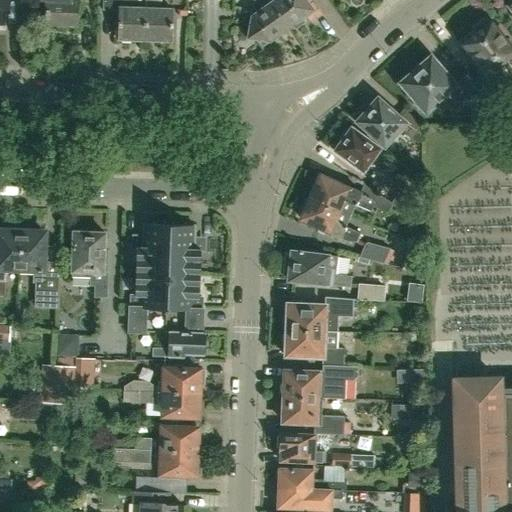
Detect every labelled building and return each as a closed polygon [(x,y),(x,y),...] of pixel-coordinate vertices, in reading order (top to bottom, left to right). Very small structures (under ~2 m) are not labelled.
[(81,0),(44,0),(44,24),(75,25),(76,5),(81,6),(81,0)] [(116,39),(144,40),(145,3),(145,0),(103,0),(103,11),(118,12),(116,33),(116,39)] [(145,0),(145,3),(144,40),(171,41),(171,33),(173,10),(160,10),(160,4),(160,0),(145,0)] [(281,33),(290,27),(270,0),(263,5),(259,0),(253,0),(248,33),(246,37),(256,39),(261,47),(281,33)] [(270,0),(290,27),(292,25),(295,28),(304,22),(302,18),(314,11),(306,0),(270,0)] [(511,56),(511,42),(509,39),(505,39),(492,21),(489,23),(485,22),(477,28),(477,33),(461,45),(488,79),(489,78),(496,86),(510,76),(503,66),(499,69),(497,67),(511,56)] [(425,110),(453,88),(455,86),(431,57),(429,58),(426,54),(414,64),(417,68),(401,81),(415,98),(415,104),(417,107),(423,108),(425,110)] [(478,91),(499,118),(500,118),(510,111),(488,83),(478,91)] [(399,127),(409,136),(416,142),(421,141),(420,126),(403,110),(397,116),(378,100),(375,100),(366,110),(363,108),(355,117),(358,119),(356,121),(383,145),(399,127)] [(378,181),(385,172),(368,160),(377,147),(350,128),(349,130),(346,128),(338,139),(341,141),(335,150),(344,157),(343,159),(352,165),(353,164),(378,181)] [(315,178),(307,196),(338,210),(350,215),(356,204),(369,209),(370,206),(388,214),(393,204),(391,203),(383,198),(363,185),(361,191),(337,180),(336,183),(320,176),(318,180),(315,178)] [(391,203),(393,204),(415,218),(421,209),(398,193),(391,203)] [(350,215),(338,210),(307,196),(299,214),(302,216),(301,218),(316,225),(315,228),(339,238),(339,237),(348,241),(355,241),(359,234),(344,227),(350,215)] [(184,332),(167,332),(167,350),(153,349),(152,357),(184,358),(184,354),(204,355),(205,333),(201,333),(202,297),(198,297),(200,250),(204,251),(204,242),(194,242),(195,226),(143,224),(142,240),(133,240),(133,248),(136,248),(135,296),(131,296),(130,332),(146,333),(147,309),(185,310),(184,332)] [(0,296),(4,296),(5,269),(19,269),(21,227),(7,227),(7,231),(0,230),(0,296)] [(21,227),(19,269),(32,270),(32,282),(36,283),(35,307),(56,308),(57,308),(58,276),(45,275),(45,269),(43,269),(44,246),(45,232),(34,232),(34,228),(21,227)] [(72,231),(71,273),(71,277),(89,278),(89,286),(94,286),(94,298),(107,298),(108,272),(105,272),(105,274),(103,274),(105,233),(89,232),(85,230),(80,229),(77,232),(72,231)] [(365,242),(358,257),(383,264),(389,249),(365,242)] [(288,280),(331,284),(349,286),(350,277),(336,274),(337,257),(329,256),(330,253),(299,249),(299,252),(291,251),(290,254),(284,253),(282,275),(288,276),(288,280)] [(404,257),(400,267),(412,272),(416,262),(404,257)] [(358,284),(356,300),(383,302),(385,287),(358,284)] [(286,327),(286,329),(336,331),(336,314),(354,314),(354,298),(327,296),(326,305),(287,303),(287,315),(284,318),(283,324),(286,327)] [(0,353),(8,354),(10,326),(0,325),(0,353)] [(343,349),(336,349),(336,331),(286,329),(286,332),(283,335),(282,341),(285,344),(285,355),(322,357),(322,365),(329,365),(343,365),(343,349)] [(74,358),(76,358),(77,358),(77,350),(77,336),(58,336),(57,349),(56,358),(74,358)] [(72,406),(74,358),(56,358),(54,405),(72,406)] [(152,392),(159,392),(199,393),(199,383),(203,384),(203,371),(200,371),(200,369),(181,369),(181,365),(165,364),(164,382),(160,382),(160,387),(152,387),(147,383),(132,383),(132,391),(139,391),(152,392)] [(283,394),(283,396),(317,397),(345,399),(346,380),(353,380),(358,376),(358,366),(343,365),(329,365),(329,372),(284,371),(284,382),(280,385),(280,391),(283,394)] [(75,377),(75,389),(93,389),(94,378),(75,377)] [(511,511),(511,389),(498,389),(498,379),(454,380),(457,511),(511,511)] [(152,398),(152,392),(139,391),(132,391),(123,390),(122,401),(152,402),(152,398)] [(198,403),(199,393),(159,392),(159,402),(163,402),(163,420),(179,420),(179,416),(198,417),(198,415),(202,415),(202,403),(198,403)] [(314,425),(314,432),(344,434),(344,416),(318,415),(318,412),(316,412),(317,397),(283,396),(283,398),(280,401),(280,407),(283,410),(282,422),(303,422),(303,425),(314,425)] [(0,401),(0,416),(19,418),(20,403),(0,401)] [(150,440),(150,450),(157,450),(197,452),(197,442),(201,442),(201,430),(197,430),(197,428),(179,427),(179,424),(162,424),(158,423),(158,441),(150,440)] [(73,425),(59,425),(59,444),(72,444),(73,425)] [(343,435),(344,434),(314,432),(314,434),(281,433),(280,434),(277,437),(277,446),(280,450),(280,460),(325,462),(325,451),(328,448),(329,434),(343,435)] [(137,439),(136,450),(150,450),(150,440),(150,439),(137,439)] [(113,449),(113,463),(150,464),(150,457),(150,450),(136,450),(113,449)] [(150,450),(150,457),(157,457),(157,461),(157,476),(158,476),(158,478),(177,478),(177,475),(196,475),(196,474),(200,474),(200,462),(196,462),(197,452),(157,450),(150,450)] [(331,467),(350,467),(349,455),(332,455),(331,467)] [(413,455),(413,467),(427,467),(428,455),(413,455)] [(278,480),(277,487),(346,490),(347,480),(312,479),(313,469),(278,468),(278,471),(275,472),(275,478),(278,480)] [(75,487),(86,488),(87,474),(75,473),(75,487)] [(423,473),(408,474),(408,490),(424,490),(423,473)] [(346,490),(277,487),(277,495),(275,497),(274,502),(277,504),(276,507),(330,509),(331,498),(341,498),(341,490),(346,490)] [(132,491),(132,502),(139,502),(139,511),(181,511),(182,505),(168,505),(157,504),(157,492),(135,491),(132,491)]
